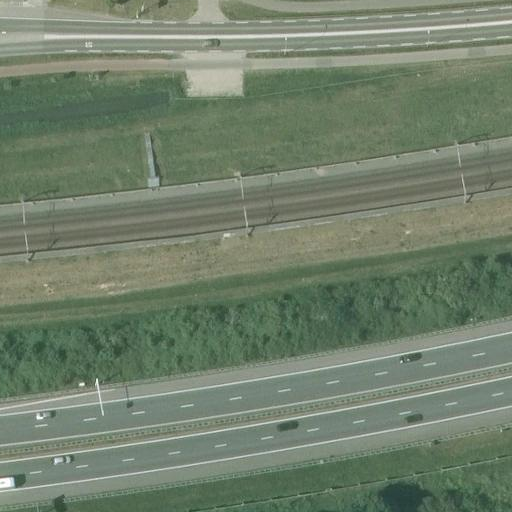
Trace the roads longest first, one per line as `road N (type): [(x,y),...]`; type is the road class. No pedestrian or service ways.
road 1 (motorway): [(0,477),(511,391)]
road 2 (motorway): [(511,348),(162,411),(0,431)]
road 3 (track): [(0,321),(274,290),(511,251)]
road 4 (secondary): [(108,37),(288,37),(511,21)]
